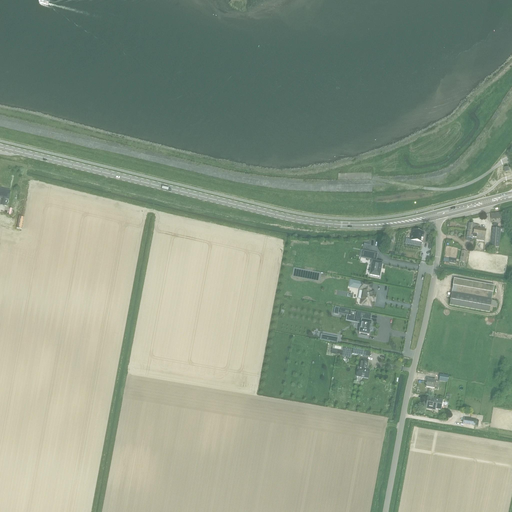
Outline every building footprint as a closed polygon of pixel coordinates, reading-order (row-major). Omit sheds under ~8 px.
[(0,205),(4,206),(7,206),(8,200),(10,191),(0,188),(0,197),(2,198),(0,205)] [(477,235),(476,240),(484,242),(486,230),(477,229),(478,226),(469,224),(467,232),(473,233),(473,235),(477,235)] [(491,246),(498,246),(499,246),(501,233),(504,233),(504,229),(499,229),(493,229),(491,246)] [(411,241),(422,243),(424,233),(413,231),(411,241)] [(466,239),(470,239),(470,241),(473,242),(473,240),(476,240),(477,235),(473,235),(473,233),(467,232),(466,239)] [(405,242),(405,246),(421,249),(422,245),(422,243),(411,241),(406,240),(405,242)] [(362,251),(360,258),(372,261),(369,276),(380,278),(383,263),(376,262),(378,254),(362,251)] [(350,280),(349,288),(359,290),(363,291),(360,305),(371,308),(372,302),(373,302),(374,296),(375,291),(372,291),(373,284),(360,281),(360,282),(350,280)] [(454,280),(449,305),(489,312),(490,307),(497,309),(498,302),(491,301),(494,287),(454,280)] [(371,314),(359,312),(357,320),(362,320),(361,324),(359,324),(359,328),(360,329),(359,333),(361,334),(361,335),(367,336),(367,335),(369,335),(372,322),(370,321),(371,314)] [(321,334),(320,340),(337,344),(338,338),(321,334)] [(341,355),(341,356),(345,357),(350,358),(351,353),(352,350),(343,348),(342,351),(341,355)] [(368,360),(362,359),(360,369),(358,369),(356,376),(368,379),(370,371),(366,370),(368,360)] [(438,388),(439,382),(427,380),(426,387),(434,389),(435,387),(438,388)] [(425,408),(426,408),(425,409),(436,411),(436,410),(441,410),(443,401),(427,398),(425,408)] [(463,424),(469,425),(476,426),(478,426),(479,421),(476,421),(477,420),(464,418),(463,424)]
